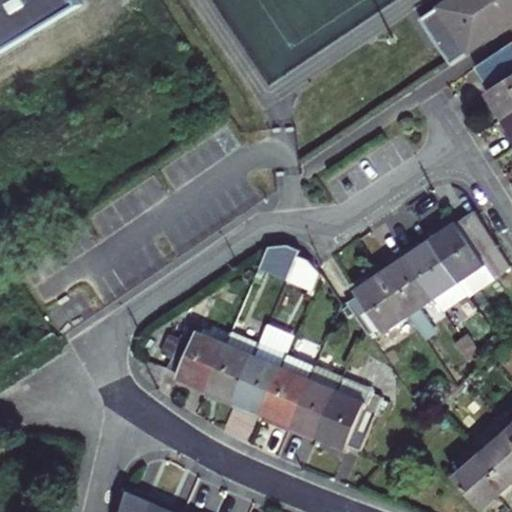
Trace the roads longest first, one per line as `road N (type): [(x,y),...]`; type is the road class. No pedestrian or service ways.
road 1 (residential): [(89,344),(253,231),(355,212),(459,141)]
road 2 (residential): [(125,402),(222,461),(339,511)]
